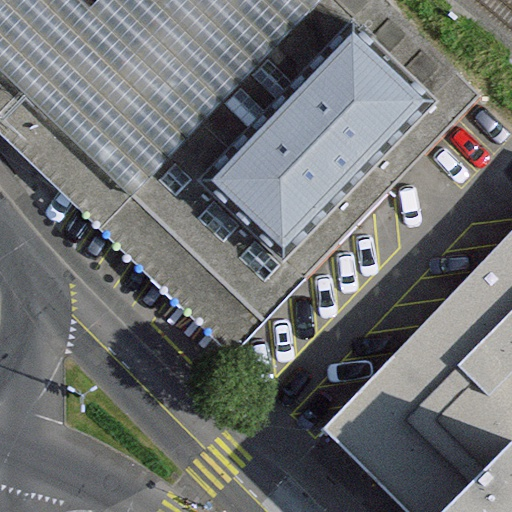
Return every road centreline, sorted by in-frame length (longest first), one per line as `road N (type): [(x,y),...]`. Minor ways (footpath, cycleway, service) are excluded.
road 1 (primary): [(255,511),(74,317),(31,297)]
road 2 (primary): [(1,431),(116,478),(165,511)]
road 3 (primary): [(1,431),(32,352),(31,297)]
